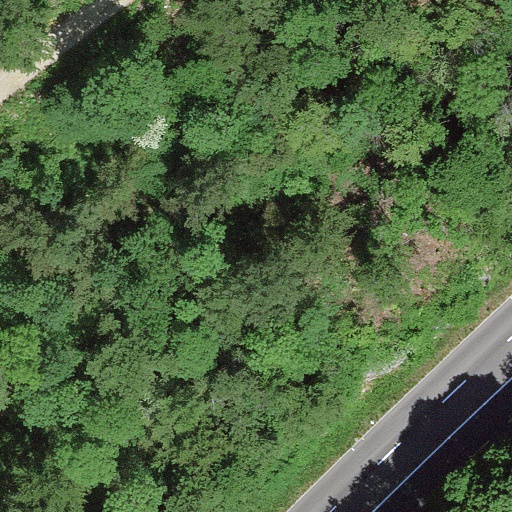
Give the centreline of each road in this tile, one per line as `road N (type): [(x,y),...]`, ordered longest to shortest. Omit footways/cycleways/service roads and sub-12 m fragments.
road 1 (primary): [(356,511),(511,365)]
road 2 (track): [(115,0),(0,94)]
